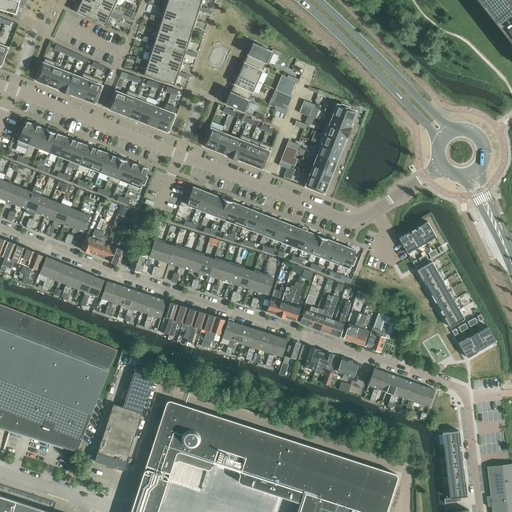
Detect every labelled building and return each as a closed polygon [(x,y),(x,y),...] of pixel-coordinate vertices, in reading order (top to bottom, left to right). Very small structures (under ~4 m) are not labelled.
[(19,0),(0,0),(0,8),(15,13),(19,0)] [(94,7),(79,0),(79,2),(74,11),(89,18),(94,7)] [(114,4),(106,0),(97,0),(94,7),(110,14),(110,12),(114,4)] [(185,4),(172,0),(169,0),(169,1),(166,10),(182,15),(185,4)] [(204,0),(186,0),(185,4),(201,9),(202,7),(204,0)] [(511,3),(509,0),(481,0),(511,39),(511,3)] [(201,9),(185,4),(182,15),(198,20),(201,11),(201,9)] [(110,14),(94,7),(89,18),(105,25),(109,16),(110,14)] [(182,15),(166,10),(163,19),(163,21),(178,26),(182,15)] [(198,20),(182,15),(178,26),(194,31),(195,29),(198,20)] [(178,26),(163,21),(162,23),(159,32),(175,37),(178,26)] [(194,31),(178,26),(175,37),(191,42),(194,33),(194,31)] [(175,37),(159,32),(156,40),(156,42),(171,47),(175,37)] [(188,51),(191,42),(175,37),(171,47),(187,53),(188,51)] [(168,58),(171,47),(156,42),(155,44),(152,53),(168,58)] [(271,52),(253,43),(244,63),(253,67),(257,58),(266,63),(271,52)] [(187,53),(171,47),(168,58),(184,63),(186,55),(187,53)] [(168,58),(152,53),(149,62),(149,64),(164,69),(168,58)] [(55,62),(45,58),(36,80),(47,84),(53,67),(55,62)] [(184,63),(168,58),(164,69),(180,74),(181,72),(184,63)] [(258,82),(266,63),(257,58),(253,67),(244,63),(239,73),(258,82)] [(161,81),(164,69),(149,64),(148,66),(145,75),(161,81)] [(63,71),(53,67),(47,84),(56,88),(63,71)] [(180,74),(164,69),(161,81),(176,86),(179,76),(180,74)] [(72,74),(63,71),(56,88),(61,90),(60,91),(65,93),(72,74)] [(93,77),(84,73),(82,78),(75,95),(84,99),(93,77)] [(249,101),(258,82),(239,73),(235,84),(244,88),(240,97),(249,101)] [(82,78),(72,74),(65,93),(70,95),(70,94),(75,95),(82,78)] [(103,81),(93,77),(84,99),(95,103),(103,81)] [(244,112),(249,101),(240,97),(244,88),(235,84),(226,103),(244,112)] [(126,95),(116,91),(109,109),(119,113),(126,95)] [(138,95),(128,91),(126,95),(119,113),(129,117),(136,99),(138,95)] [(145,103),(136,99),(129,117),(138,120),(145,103)] [(246,111),(253,114),(258,104),(250,101),(246,111)] [(155,106),(145,103),(138,120),(148,124),(155,106)] [(333,115),(352,122),(356,111),(349,109),(350,107),(342,104),(341,106),(338,104),(333,115)] [(164,110),(155,106),(148,124),(157,128),(164,110)] [(174,114),(164,110),(157,128),(168,132),(170,126),(171,126),(174,118),(173,118),(174,114)] [(350,126),(352,122),(333,115),(330,125),(349,132),(352,127),(350,126)] [(36,126),(26,121),(23,129),(21,128),(18,136),(20,137),(17,145),(27,149),(29,144),(36,126)] [(349,132),(330,125),(326,135),(344,142),(346,138),(347,138),(349,132)] [(46,130),(36,126),(29,144),(39,148),(46,130)] [(221,132),(211,128),(204,146),(214,150),(221,132)] [(56,133),(46,130),(39,148),(49,152),(56,133)] [(231,136),(221,132),(214,150),(224,154),(231,136)] [(66,137),(56,133),(49,152),(59,156),(66,137)] [(340,152),(344,142),(326,135),(322,145),(340,152)] [(240,140),(231,136),(224,154),(228,155),(228,156),(233,158),(240,140)] [(77,141),(67,138),(59,156),(69,160),(77,141)] [(250,143),(240,140),(233,158),(238,160),(238,159),(243,161),(250,143)] [(87,145),(77,141),(69,160),(79,164),(87,145)] [(259,147),(250,143),(243,161),(252,165),(259,147)] [(97,149),(87,145),(79,164),(90,168),(97,149)] [(336,162),(340,152),(322,145),(318,155),(336,162)] [(269,151),(259,147),(252,165),(262,169),(269,151)] [(107,153),(97,149),(90,168),(100,172),(107,153)] [(117,157),(107,153),(100,172),(110,176),(117,157)] [(336,162),(318,155),(314,165),(332,172),(336,162)] [(127,161),(117,157),(110,176),(108,180),(118,184),(120,180),(127,161)] [(137,165),(127,161),(120,180),(130,184),(137,165)] [(148,169),(137,165),(130,184),(128,187),(139,192),(142,184),(144,185),(147,178),(145,177),(148,169)] [(314,165),(310,175),(329,182),(332,172),(314,165)] [(329,182),(310,175),(306,186),(324,193),(329,182)] [(2,180),(0,185),(0,198),(5,200),(12,184),(2,180)] [(12,184),(5,200),(15,204),(22,188),(12,184)] [(203,191),(193,187),(186,205),(196,208),(203,191)] [(22,188),(15,204),(25,208),(31,192),(22,188)] [(213,195),(203,191),(196,208),(206,212),(213,195)] [(31,192),(25,208),(34,212),(41,196),(31,192)] [(222,198),(213,195),(206,212),(215,216),(222,198)] [(51,200),(41,196),(34,212),(44,216),(51,200)] [(232,202),(222,198),(215,216),(225,220),(232,202)] [(51,200),(44,216),(54,220),(60,204),(51,200)] [(241,206),(232,202),(225,220),(234,223),(241,206)] [(111,203),(107,213),(112,215),(116,205),(111,203)] [(60,204),(54,220),(63,224),(70,207),(60,204)] [(128,209),(121,206),(118,213),(126,216),(128,209)] [(251,209),(241,206),(234,223),(244,227),(251,209)] [(70,207),(63,224),(73,228),(80,211),(70,207)] [(260,213),(251,209),(244,227),(253,231),(260,213)] [(80,211),(73,228),(83,232),(84,228),(85,227),(90,215),(80,211)] [(270,217),(260,213),(253,231),(263,234),(270,217)] [(279,221),(270,217),(263,234),(272,238),(279,221)] [(289,224),(280,221),(273,238),(282,242),(289,224)] [(86,235),(80,249),(90,253),(99,230),(101,224),(97,223),(91,237),(86,235)] [(429,223),(419,229),(428,244),(438,238),(429,223)] [(181,244),(180,246),(195,251),(201,233),(172,224),(167,240),(181,244)] [(299,228),(289,224),(282,242),(292,246),(299,228)] [(133,237),(136,229),(126,226),(123,233),(133,237)] [(292,246),(301,249),(308,232),(299,228),(292,246)] [(419,229),(410,234),(418,249),(428,244),(419,229)] [(99,257),(107,238),(102,236),(104,232),(99,230),(90,253),(99,257)] [(318,236),(308,232),(301,249),(311,253),(318,236)] [(410,234),(400,240),(408,255),(418,249),(410,234)] [(311,253),(320,257),(327,239),(318,236),(311,253)] [(112,240),(107,238),(99,257),(108,261),(117,238),(113,237),(112,240)] [(218,246),(220,241),(210,237),(210,238),(208,242),(208,243),(218,246)] [(108,261),(112,262),(119,265),(124,251),(119,248),(122,240),(117,238),(108,261)] [(337,243),(327,239),(320,257),(330,261),(337,243)] [(149,257),(159,260),(164,243),(154,240),(149,257)] [(1,265),(2,265),(0,269),(4,271),(15,245),(6,241),(0,255),(4,257),(1,265)] [(164,243),(159,260),(169,263),(174,247),(164,243)] [(330,261),(339,264),(346,247),(337,243),(330,261)] [(9,273),(11,269),(14,260),(18,262),(24,248),(15,245),(4,271),(9,273)] [(133,253),(129,268),(140,272),(147,248),(143,246),(140,255),(133,253)] [(174,247),(169,263),(179,267),(184,250),(174,247)] [(346,247),(339,264),(349,268),(356,251),(346,247)] [(34,252),(24,248),(18,262),(23,264),(20,272),(24,274),(34,252)] [(184,250),(179,267),(189,270),(194,253),(184,250)] [(27,283),(29,276),(33,268),(37,270),(43,256),(34,252),(24,274),(25,275),(24,278),(23,278),(21,282),(22,282),(23,281),(27,283)] [(194,253),(189,270),(199,273),(204,256),(194,253)] [(214,259),(204,256),(199,273),(208,276),(214,259)] [(55,261),(45,257),(39,274),(49,278),(55,261)] [(282,266),(283,260),(273,257),(271,263),(282,266)] [(224,262),(214,259),(208,276),(218,279),(224,262)] [(49,278),(58,281),(65,265),(55,261),(49,278)] [(432,261),(417,270),(423,280),(438,271),(432,261)] [(218,279),(228,282),(233,265),(224,262),(218,279)] [(58,281),(68,285),(75,268),(65,265),(58,281)] [(233,265),(228,282),(238,285),(243,268),(233,265)] [(78,289),(84,272),(75,268),(68,285),(78,289)] [(238,285),(248,288),(253,271),(243,268),(238,285)] [(301,277),(311,280),(314,271),(304,268),(301,277)] [(248,288),(258,291),(263,275),(253,271),(248,288)] [(438,271),(423,280),(428,289),(443,281),(438,271)] [(87,293),(94,276),(84,272),(78,289),(87,293)] [(273,278),(263,275),(258,291),(268,295),(273,278)] [(97,297),(104,280),(94,276),(87,293),(97,297)] [(100,298),(111,301),(116,285),(106,281),(100,298)] [(443,281),(428,289),(434,299),(449,290),(443,281)] [(295,305),(299,293),(300,289),(301,289),(303,284),(296,282),(295,287),(296,287),(286,318),(296,321),(301,307),(295,305)] [(120,304),(126,288),(116,285),(111,301),(120,304)] [(266,311),(276,315),(277,315),(281,301),(284,292),(286,287),(281,285),(277,299),(271,297),(266,311)] [(292,286),(289,294),(284,292),(281,301),(277,315),(286,318),(296,287),(295,287),(292,286)] [(130,308),(136,291),(126,288),(120,304),(130,308)] [(358,290),(356,296),(365,299),(365,293),(365,292),(358,289),(358,290)] [(449,290),(434,299),(439,308),(454,299),(449,290)] [(136,291),(130,308),(140,311),(146,295),(136,291)] [(308,294),(305,302),(311,304),(314,296),(308,294)] [(156,298),(146,295),(140,311),(150,314),(156,298)] [(331,319),(338,298),(333,296),(331,300),(332,300),(321,331),(330,334),(335,320),(331,319)] [(166,301),(156,298),(150,314),(160,318),(166,301)] [(318,308),(316,314),(312,327),(321,331),(332,300),(331,300),(327,298),(323,309),(318,308)] [(454,299),(439,308),(444,317),(459,309),(454,299)] [(339,337),(351,303),(346,301),(339,322),(335,320),(330,334),(339,337)] [(359,303),(354,301),(351,310),(357,312),(359,303)] [(164,333),(168,334),(169,335),(178,305),(167,302),(163,316),(169,318),(164,333)] [(0,426),(77,451),(117,350),(0,303),(0,426)] [(178,320),(182,322),(183,322),(187,308),(178,305),(169,335),(173,336),(178,320)] [(183,337),(187,339),(188,339),(197,311),(187,308),(183,322),(181,327),(186,328),(183,337)] [(300,323),(310,327),(312,327),(316,314),(314,313),(315,310),(312,308),(310,312),(304,309),(300,323)] [(459,309),(444,317),(450,327),(465,319),(459,309)] [(197,327),(201,328),(202,328),(206,314),(197,311),(188,339),(187,342),(191,343),(197,327)] [(343,339),(353,342),(363,315),(359,313),(354,326),(348,324),(343,339)] [(204,338),(202,343),(201,346),(206,347),(206,346),(216,317),(206,314),(202,328),(207,330),(204,338)] [(367,316),(363,315),(353,342),(363,346),(368,331),(362,329),(367,316)] [(220,334),(225,320),(216,317),(206,346),(211,347),(213,341),(215,333),(220,334)] [(221,338),(232,341),(237,324),(227,321),(221,338)] [(373,327),(366,346),(371,348),(370,348),(380,352),(390,324),(384,322),(381,330),(373,327)] [(232,341),(241,344),(247,327),(237,324),(232,341)] [(488,326),(478,332),(487,347),(497,341),(488,326)] [(247,327),(241,344),(251,347),(257,330),(247,327)] [(251,347),(261,350),(267,333),(257,330),(251,347)] [(478,332),(469,337),(477,352),(487,347),(478,332)] [(267,333),(261,350),(271,354),(277,337),(267,333)] [(282,357),(287,340),(277,337),(271,354),(282,357)] [(469,337),(459,343),(467,358),(477,352),(469,337)] [(281,368),(279,373),(285,376),(288,364),(287,364),(289,357),(296,359),(300,344),(290,341),(281,368)] [(322,351),(303,345),(299,359),(306,361),(305,366),(316,370),(322,351)] [(340,357),(334,355),(333,355),(322,351),(316,370),(315,373),(319,375),(321,369),(327,371),(323,383),(330,386),(334,373),(336,370),(340,357)] [(336,370),(337,370),(337,372),(344,374),(342,379),(346,380),(348,375),(354,377),(358,363),(340,357),(336,370)] [(368,385),(377,388),(383,371),(374,368),(368,385)] [(152,375),(133,369),(121,407),(111,404),(92,462),(121,471),(152,375)] [(377,388),(385,391),(391,374),(383,371),(377,388)] [(385,391),(394,394),(400,377),(391,374),(385,391)] [(400,377),(394,394),(402,397),(408,381),(400,377)] [(341,381),(339,389),(349,392),(351,384),(341,381)] [(408,381),(402,397),(411,400),(417,384),(408,381)] [(411,400),(420,404),(426,387),(417,384),(411,400)] [(426,387),(420,404),(429,407),(435,390),(426,387)] [(0,511),(386,511),(398,478),(398,477),(398,476),(397,476),(397,475),(396,474),(395,473),(316,448),(171,401),(170,401),(169,401),(168,401),(167,402),(167,403),(166,403),(166,404),(142,478),(151,481),(150,483),(145,481),(144,481),(143,481),(143,482),(142,482),(141,483),(138,493),(138,494),(139,495),(140,496),(157,501),(158,501),(159,501),(160,501),(161,500),(161,499),(164,490),(164,489),(164,488),(163,488),(163,487),(162,487),(157,485),(158,483),(166,486),(167,482),(168,479),(174,463),(174,462),(175,462),(175,461),(176,461),(177,461),(178,461),(179,461),(206,470),(207,470),(208,470),(209,470),(210,470),(211,469),(211,468),(212,468),(212,466),(214,463),(218,449),(245,458),(242,468),(242,469),(242,470),(242,471),(243,471),(243,472),(244,472),(244,473),(245,473),(302,492),(317,496),(314,507),(313,508),(312,511),(50,511),(0,495),(0,511)] [(460,431),(443,433),(444,444),(461,442),(460,431)] [(461,442),(444,444),(445,455),(462,453),(461,442)] [(462,453),(445,455),(446,466),(464,464),(462,453)] [(511,511),(511,463),(487,467),(486,467),(491,511),(511,511)] [(464,464),(446,466),(448,476),(465,474),(464,464)] [(465,474),(448,476),(449,487),(466,485),(465,474)] [(466,485),(449,487),(450,498),(455,498),(461,497),(467,496),(466,485)]
